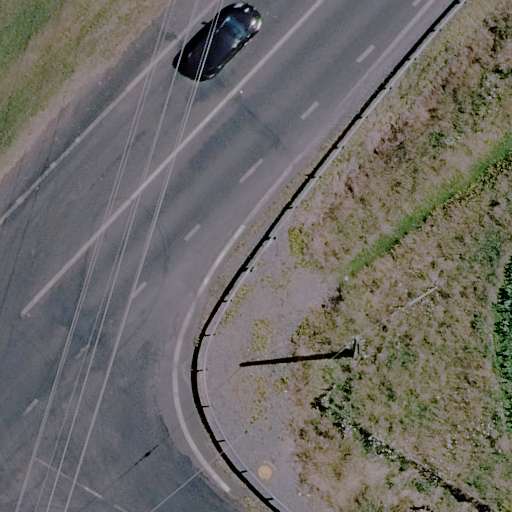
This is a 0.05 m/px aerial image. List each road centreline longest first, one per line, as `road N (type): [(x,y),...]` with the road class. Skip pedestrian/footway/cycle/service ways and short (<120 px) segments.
road 1 (secondary): [(0,338),(149,170),(318,0)]
road 2 (unclassified): [(0,429),(134,511)]
